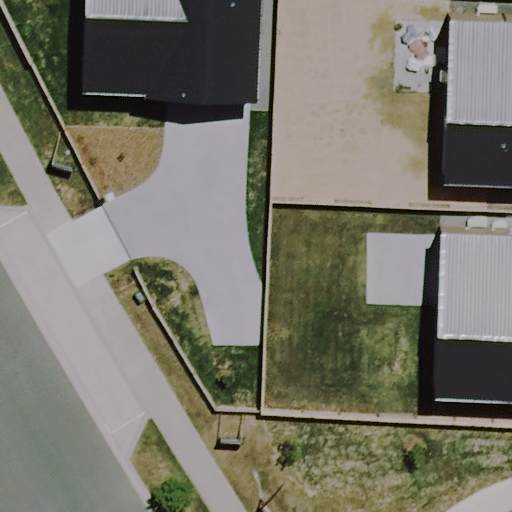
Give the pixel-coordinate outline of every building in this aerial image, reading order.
[(0,0),(0,126),(39,117),(12,0),(0,0)] [(511,49),(310,198),(401,322),(511,241),(511,49)] [(0,487),(187,382),(116,257),(0,322),(0,487)] [(511,445),(511,269),(415,341),(368,375),(441,474),(501,430),(511,445)] [(177,511),(134,462),(77,511),(177,511)]
